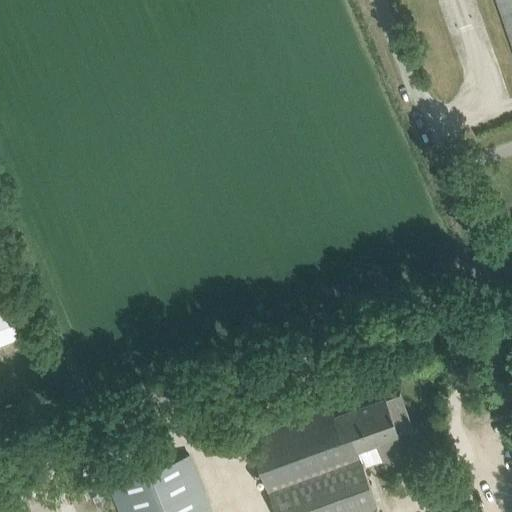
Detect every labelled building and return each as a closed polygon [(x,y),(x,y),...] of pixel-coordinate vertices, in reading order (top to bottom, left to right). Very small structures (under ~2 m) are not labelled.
[(511,0),(469,0),(501,92),(497,93),(499,98),(503,97),(502,98),(502,99),(511,95),(511,0)] [(7,307),(0,309),(0,343),(18,337),(7,307)] [(481,377),(507,368),(501,353),(476,362),(481,377)] [(400,393),(386,398),(385,395),(333,413),(330,404),(247,433),(274,511),(352,511),(356,511),(379,511),(359,456),(364,454),(361,446),(376,441),(382,460),(419,447),(400,393)] [(428,438),(422,451),(436,457),(441,444),(428,438)] [(211,511),(189,456),(109,486),(119,511),(211,511)]
